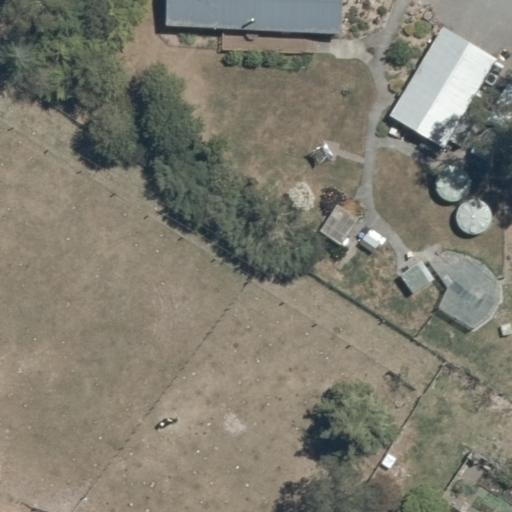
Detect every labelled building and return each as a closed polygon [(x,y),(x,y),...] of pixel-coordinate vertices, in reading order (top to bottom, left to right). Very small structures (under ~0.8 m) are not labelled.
[(169,0),(169,27),(344,34),(345,0),(169,0)] [(495,56),(442,26),(391,118),(443,148),(495,56)] [(325,194),(303,231),(339,252),(361,214),(325,194)] [(427,248),(395,267),(413,297),(445,279),(427,248)] [(476,259),(443,304),(478,330),(511,286),(476,259)]
